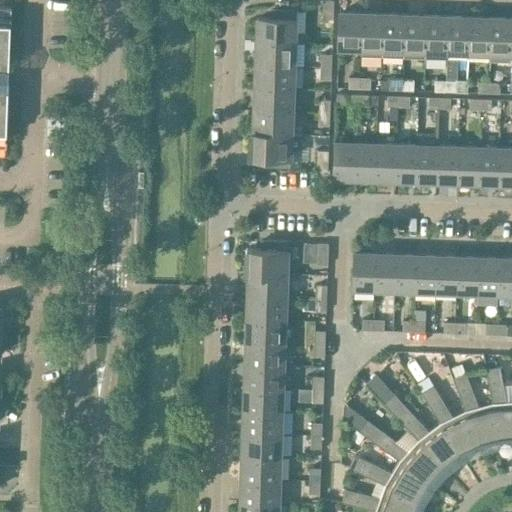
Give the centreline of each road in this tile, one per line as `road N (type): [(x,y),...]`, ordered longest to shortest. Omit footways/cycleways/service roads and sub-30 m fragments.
road 1 (residential): [(212,511),(226,200)]
road 2 (tertiary): [(108,145),(88,274),(98,432)]
road 3 (tertiary): [(98,432),(118,291),(108,145)]
road 4 (residential): [(226,200),(511,211)]
road 5 (residential): [(226,200),(232,0)]
road 6 (residential): [(30,511),(35,353)]
